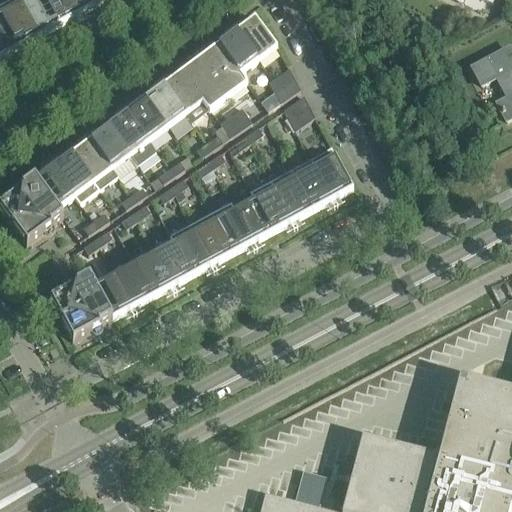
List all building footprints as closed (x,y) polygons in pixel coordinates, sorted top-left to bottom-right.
[(0,18),(1,18),(19,52),(39,41),(21,7),(17,0),(16,0),(0,8),(0,18)] [(39,41),(59,30),(43,0),(34,0),(21,7),(39,41)] [(43,0),(59,30),(79,19),(69,0),(43,0)] [(69,0),(79,19),(100,8),(95,0),(69,0)] [(95,0),(100,8),(114,0),(95,0)] [(0,61),(19,52),(1,18),(0,18),(0,61)] [(237,35),(259,65),(278,51),(255,21),(237,35)] [(237,35),(219,48),(242,78),(259,65),(237,35)] [(180,77),(203,107),(208,114),(210,116),(248,87),(246,86),(247,85),(242,78),(219,48),(180,77)] [(472,71),(482,89),(497,81),(507,102),(497,107),(506,125),(511,121),(511,57),(509,51),(472,71)] [(294,83),(289,73),(269,87),(275,98),(294,83)] [(180,77),(162,91),(185,120),(203,107),(180,77)] [(300,95),(294,83),(275,98),(281,108),(300,95)] [(162,91),(144,104),(167,134),(185,120),(162,91)] [(309,112),(304,101),(284,114),(290,125),(309,112)] [(144,104),(126,118),(148,148),(167,134),(144,104)] [(315,122),(309,112),(290,125),(295,136),(315,122)] [(231,142),(252,128),(242,113),(220,128),(231,142)] [(126,118),(108,131),(130,161),(138,171),(156,157),(148,148),(126,118)] [(108,131),(90,144),(112,174),(130,161),(108,131)] [(246,141),(251,148),(263,140),(258,132),(246,141)] [(223,148),(218,141),(206,149),(211,156),(223,148)] [(234,149),(239,156),(251,148),(246,141),(234,149)] [(112,174),(90,144),(72,158),(94,188),(95,188),(100,195),(118,182),(112,174)] [(211,156),(206,149),(196,155),(201,162),(211,156)] [(316,171),(333,204),(353,193),(331,153),(310,164),(314,172),(316,171)] [(75,202),(80,209),(100,195),(95,188),(94,188),(72,158),(54,171),(76,201),(75,202)] [(208,167),(213,174),(225,166),(220,158),(208,167)] [(313,215),(333,204),(316,171),(314,172),(310,164),(291,175),(313,215)] [(185,174),(180,166),(168,174),(174,181),(185,174)] [(196,175),(201,182),(213,174),(208,167),(196,175)] [(36,185),(50,204),(58,215),(75,202),(76,201),(54,171),(36,185)] [(174,181),(168,174),(159,181),(164,188),(174,181)] [(313,215),(291,175),(271,186),(270,186),(274,194),(276,193),(293,226),(313,215)] [(171,192),(176,200),(188,191),(182,184),(171,192)] [(0,211),(0,214),(12,231),(50,204),(36,185),(35,185),(0,211)] [(273,237),(293,226),(276,193),(274,194),(270,186),(251,196),(273,237)] [(142,192),(131,200),(136,207),(147,200),(142,192)] [(159,200),(164,208),(176,200),(171,192),(159,200)] [(253,248),(273,237),(251,196),(231,207),(253,248)] [(131,200),(121,207),(126,214),(136,207),(131,200)] [(64,222),(58,215),(50,204),(12,231),(26,250),(64,222)] [(253,248),(231,207),(210,218),(210,219),(214,226),(215,226),(233,258),(253,248)] [(133,219),(138,226),(150,217),(145,210),(133,219)] [(109,226),(105,218),(93,226),(99,233),(109,226)] [(121,226),(126,234),(138,226),(133,219),(121,226)] [(210,219),(191,229),(213,269),(233,258),(215,226),(214,226),(210,219)] [(99,233),(93,226),(83,233),(88,240),(99,233)] [(213,269),(191,229),(170,240),(174,248),(175,247),(193,280),(213,269)] [(95,244),(100,252),(112,243),(107,236),(95,244)] [(95,244),(83,252),(88,260),(100,252),(95,244)] [(175,247),(174,248),(155,258),(173,291),(193,280),(175,247)] [(173,291),(155,258),(135,269),(153,302),(173,291)] [(153,302),(135,269),(115,280),(133,313),(153,302)] [(133,313),(115,280),(95,291),(102,303),(113,324),(133,313)] [(91,283),(50,305),(61,325),(102,303),(95,291),(91,283)] [(102,303),(61,325),(72,346),(113,324),(102,303)] [(49,353),(53,360),(59,357),(55,350),(49,353)] [(363,442),(353,479),(352,485),(344,511),(314,511),(265,499),(262,511),(511,511),(511,398),(510,398),(489,392),(460,385),(440,462),(363,442)] [(303,475),(295,506),(316,511),(319,511),(328,482),(303,475)]
